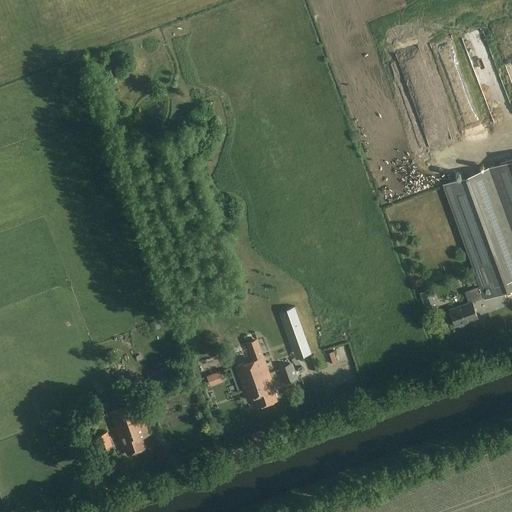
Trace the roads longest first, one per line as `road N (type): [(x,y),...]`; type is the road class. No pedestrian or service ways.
road 1 (unclassified): [(107,511),(511,366)]
road 2 (track): [(511,421),(262,511)]
